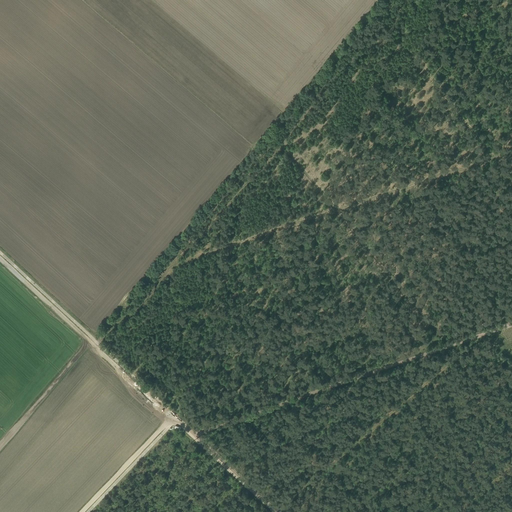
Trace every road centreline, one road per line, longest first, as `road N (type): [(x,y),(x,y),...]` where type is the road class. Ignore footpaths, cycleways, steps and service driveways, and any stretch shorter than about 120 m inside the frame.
road 1 (track): [(511,151),(177,258)]
road 2 (track): [(195,433),(511,324)]
road 3 (track): [(280,143),(149,293),(94,341)]
road 4 (track): [(0,259),(171,417)]
road 5 (track): [(393,33),(511,184)]
road 6 (track): [(393,33),(353,55),(280,143)]
road 7 (track): [(89,341),(0,446)]
road 8 (track): [(171,417),(81,511)]
road 9 (track): [(393,33),(511,0)]
